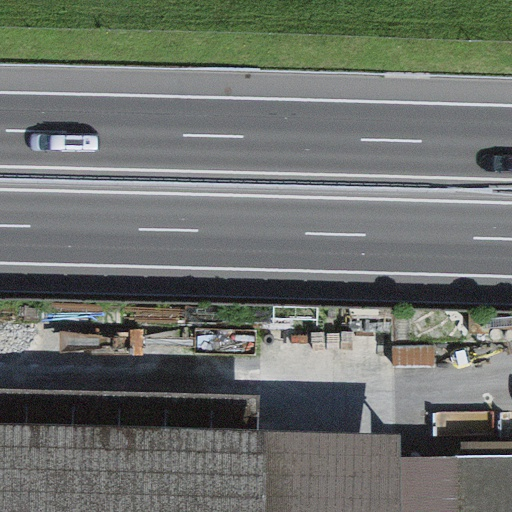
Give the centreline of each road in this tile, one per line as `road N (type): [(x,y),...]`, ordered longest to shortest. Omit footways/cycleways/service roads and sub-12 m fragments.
road 1 (motorway): [(0,224),(511,239)]
road 2 (motorway): [(511,144),(0,129)]
